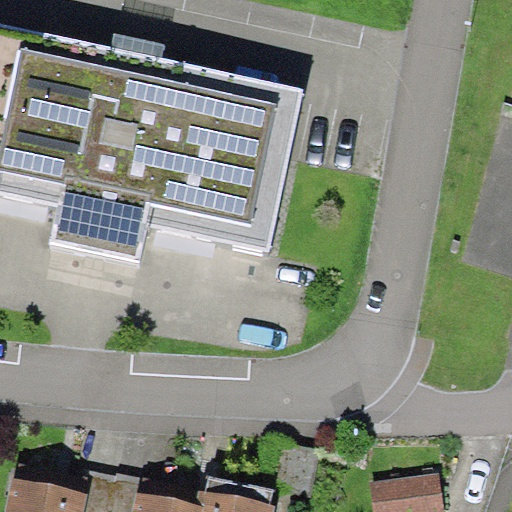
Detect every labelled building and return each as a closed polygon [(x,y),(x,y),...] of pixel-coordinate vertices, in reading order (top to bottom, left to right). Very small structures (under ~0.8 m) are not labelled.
[(303,88),(0,24),(0,192),(59,204),(51,241),(141,259),(148,223),(269,248),(303,88)] [(309,511),(322,450),(291,444),(276,511),(309,511)] [(87,470),(82,492),(87,493),(83,511),(132,511),(137,492),(140,478),(117,472),(116,476),(87,470)] [(375,511),(445,511),(439,472),(371,482),(375,511)] [(210,475),(206,491),(234,497),(270,505),(273,489),(210,475)] [(49,485),(13,477),(5,511),(83,511),(87,493),(82,492),(49,485)] [(234,497),(206,491),(199,490),(196,504),(204,506),(202,511),(272,511),(274,506),(270,505),(234,497)] [(202,511),(204,506),(196,504),(166,498),(137,492),(132,511),(202,511)]
